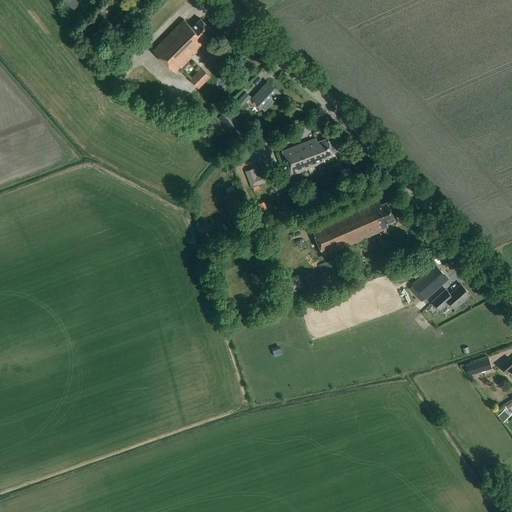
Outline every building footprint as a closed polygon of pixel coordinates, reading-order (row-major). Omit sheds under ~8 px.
[(62,0),(72,10),(79,3),(75,0),(62,0)] [(108,7),(103,1),(93,11),(99,17),(100,16),(103,19),(109,13),(105,9),(108,7)] [(205,41),(214,32),(201,19),(192,28),(184,19),(153,50),(176,73),(206,42),(205,41)] [(199,88),(210,76),(202,68),(190,79),(199,88)] [(265,110),(280,93),(269,82),(253,99),(265,110)] [(246,91),(237,102),(242,107),(252,96),(246,91)] [(245,128),(229,109),(219,118),(234,137),(245,128)] [(316,138),(281,151),(290,176),(291,175),(292,176),(301,173),(300,172),(306,170),(311,168),(321,164),(321,165),(326,163),(325,159),(326,159),(335,155),(328,138),(318,142),(316,138)] [(368,157),(360,162),(365,169),(373,165),(368,157)] [(254,168),(245,171),(252,188),(270,180),(267,172),(257,176),(254,168)] [(386,223),(398,218),(390,200),(381,204),(379,199),(312,229),(324,257),(380,232),(379,230),(388,226),(386,223)] [(337,264),(347,260),(344,255),(335,258),(337,264)] [(435,264),(412,284),(426,299),(449,279),(435,264)] [(306,287),(299,274),(286,280),(292,293),(306,287)] [(451,293),(447,289),(433,301),(441,310),(450,302),(455,308),(471,294),(462,284),(451,293)] [(281,343),(275,345),(277,352),(283,350),(281,343)] [(488,358),(466,365),(468,373),(469,375),(491,368),(488,358)] [(511,370),(511,361),(509,358),(500,366),(507,374),(511,370)] [(504,419),(511,415),(511,410),(510,405),(500,409),(504,419)]
